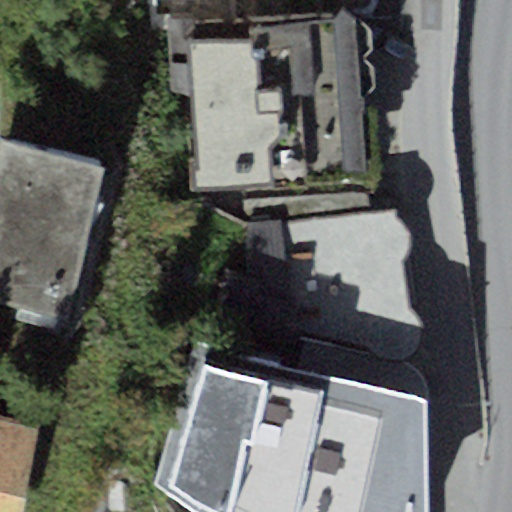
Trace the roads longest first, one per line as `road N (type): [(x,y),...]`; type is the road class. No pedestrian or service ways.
road 1 (residential): [(442,511),(439,338),(403,90),(404,0)]
road 2 (residential): [(511,257),(491,0)]
